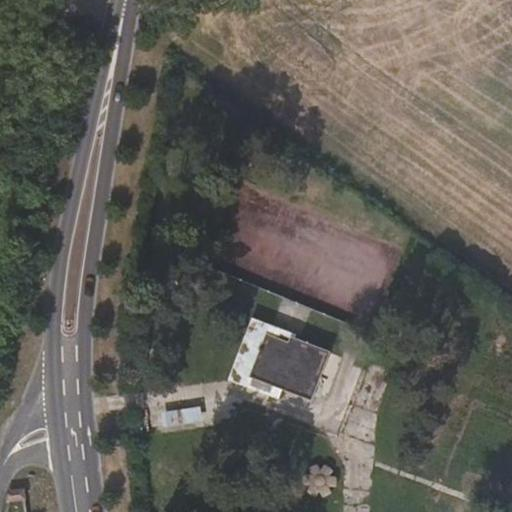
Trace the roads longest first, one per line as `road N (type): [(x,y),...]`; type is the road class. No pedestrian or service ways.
road 1 (tertiary): [(120,0),(58,275),(58,430)]
road 2 (tertiary): [(89,430),(87,278),(125,0)]
